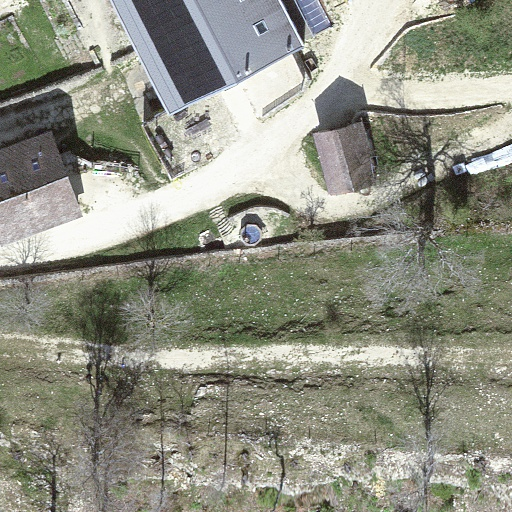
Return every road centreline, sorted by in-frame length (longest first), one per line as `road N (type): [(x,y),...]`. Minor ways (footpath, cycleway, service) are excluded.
road 1 (track): [(0,249),(49,251),(196,198),(320,91),(364,0)]
road 2 (track): [(320,91),(440,128),(511,110)]
